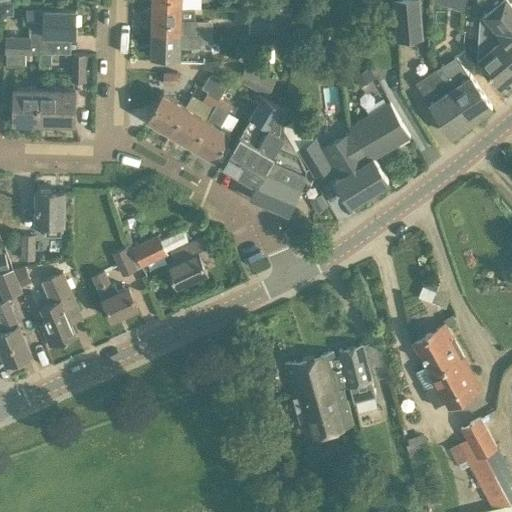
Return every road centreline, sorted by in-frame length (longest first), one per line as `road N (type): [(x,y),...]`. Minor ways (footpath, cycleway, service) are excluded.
road 1 (unclassified): [(0,410),(290,278)]
road 2 (unclassified): [(290,278),(332,256),(511,118)]
road 3 (residential): [(113,152),(115,0)]
road 4 (residential): [(196,188),(256,214),(290,278)]
